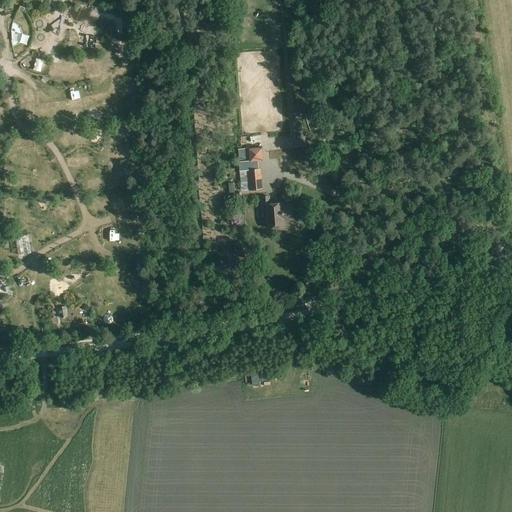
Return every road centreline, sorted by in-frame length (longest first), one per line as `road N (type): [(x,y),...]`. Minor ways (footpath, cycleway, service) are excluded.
road 1 (track): [(511,261),(224,331),(0,355)]
road 2 (track): [(20,126),(54,148),(90,226)]
road 3 (track): [(0,274),(106,221)]
